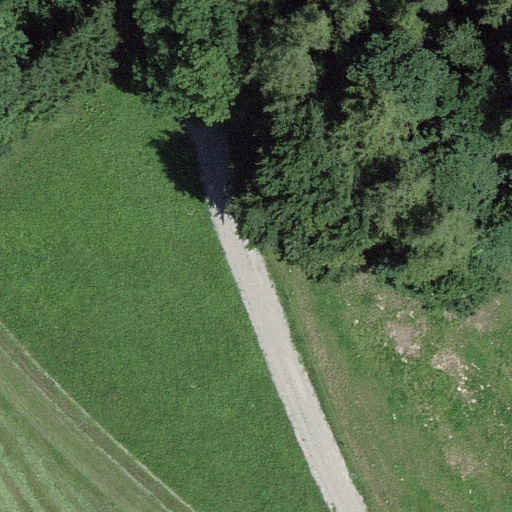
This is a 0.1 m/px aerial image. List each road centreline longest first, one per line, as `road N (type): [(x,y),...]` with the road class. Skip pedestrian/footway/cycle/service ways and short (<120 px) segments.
road 1 (track): [(172,0),(174,38),(282,347),(351,511)]
road 2 (track): [(183,511),(0,344)]
